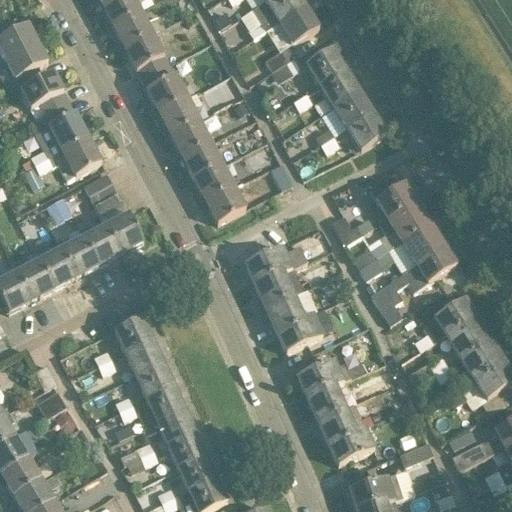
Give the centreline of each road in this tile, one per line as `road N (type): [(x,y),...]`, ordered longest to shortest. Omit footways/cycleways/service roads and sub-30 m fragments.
road 1 (residential): [(197,261),(66,0)]
road 2 (residential): [(316,511),(197,261)]
road 3 (residential): [(197,261),(432,139)]
road 4 (residential): [(0,362),(197,261)]
road 5 (unclassified): [(432,139),(344,0)]
road 6 (unclassified): [(511,276),(432,139)]
